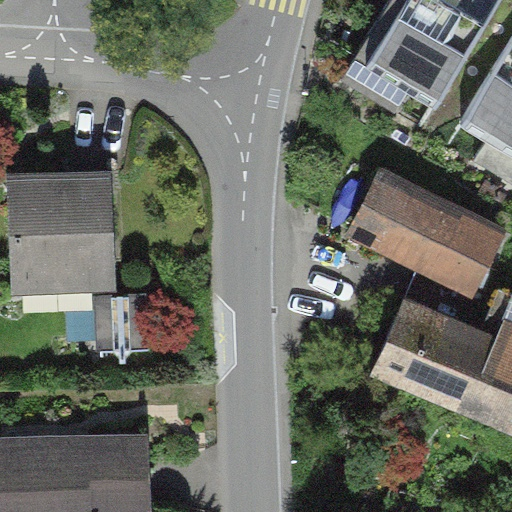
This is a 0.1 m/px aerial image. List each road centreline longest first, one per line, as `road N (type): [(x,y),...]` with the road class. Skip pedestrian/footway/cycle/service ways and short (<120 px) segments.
road 1 (tertiary): [(255,102),(245,201),(255,511)]
road 2 (residential): [(54,57),(183,77),(255,102)]
